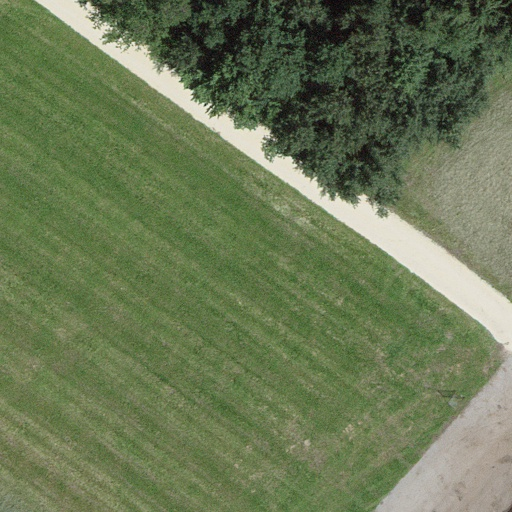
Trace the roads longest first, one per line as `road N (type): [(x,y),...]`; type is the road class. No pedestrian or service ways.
road 1 (track): [(64,0),(511,321)]
road 2 (track): [(511,379),(392,511)]
